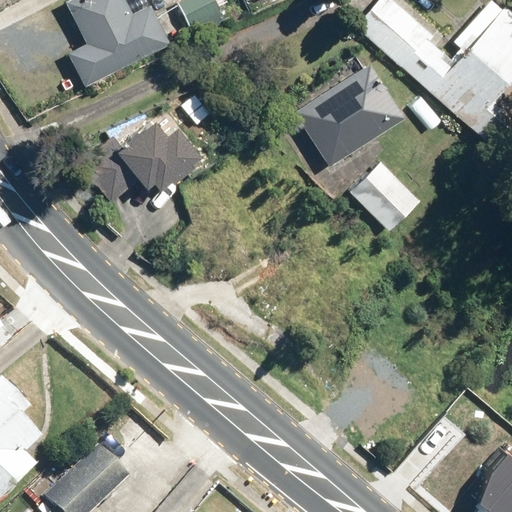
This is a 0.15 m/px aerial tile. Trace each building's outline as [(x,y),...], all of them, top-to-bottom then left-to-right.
[(128,0),(78,0),(70,5),(88,40),(68,50),(85,84),(169,39),(150,4),(135,11),(128,0)] [(216,0),(182,0),(180,1),(195,35),(226,21),(216,0)] [(511,5),(507,1),(502,7),(494,0),(486,0),(453,39),(408,0),(380,0),(358,26),(502,149),(511,138),(511,5)] [(330,163),(404,113),(371,63),(297,112),(330,163)] [(197,94),(183,105),(199,125),(213,113),(197,94)] [(141,172),(150,183),(155,179),(160,185),(202,152),(167,107),(124,142),(115,131),(78,161),(108,198),(141,172)] [(257,263),(271,286),(288,275),(292,282),(321,262),(300,229),(288,236),(234,154),(185,186),(242,273),(257,263)] [(386,229),(420,195),(383,158),(349,192),(386,229)] [(29,405),(0,376),(0,499),(37,461),(27,451),(40,437),(18,416),(29,405)] [(475,466),(468,500),(482,511),(511,511),(511,450),(499,439),(475,466)] [(92,511),(130,474),(99,445),(44,500),(55,511),(53,511),(92,511)]
